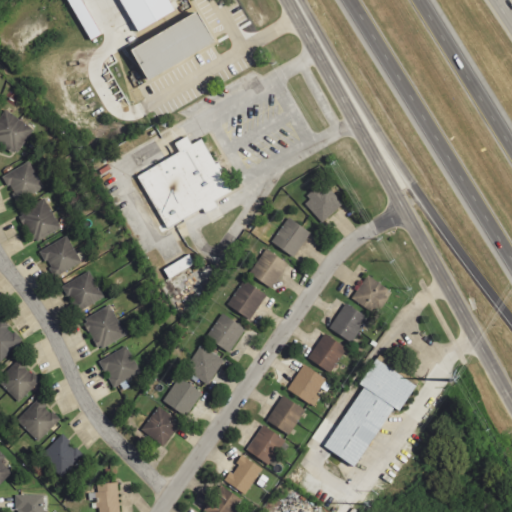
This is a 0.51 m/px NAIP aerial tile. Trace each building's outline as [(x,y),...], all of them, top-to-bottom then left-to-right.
[(117,0),(135,33),(172,12),(165,0),(117,0)] [(70,7),(88,40),(97,35),(80,2),(70,7)] [(209,45),(193,14),(125,48),(141,79),(209,45)] [(0,117),(0,144),(16,155),(34,130),(5,110),(0,117)] [(135,176),(165,230),(202,210),(204,213),(215,207),(212,202),(229,192),(200,139),(189,145),(185,137),(172,144),(177,153),(135,176)] [(1,177),(17,204),(45,188),(29,161),(1,177)] [(343,204),(327,187),(322,191),(318,187),(302,202),(322,223),(343,204)] [(60,231),(47,199),(18,211),(31,243),(60,231)] [(271,245),(294,258),(310,232),(286,218),(271,245)] [(81,262),(66,236),(40,251),(55,277),(81,262)] [(288,264),(265,250),(249,275),(272,289),(288,264)] [(193,265),(187,255),(162,269),(168,279),(193,265)] [(103,300),(91,272),(62,285),(75,312),(103,300)] [(351,299),(371,311),(386,287),(366,275),(351,299)] [(266,295),(244,280),(228,305),(250,320),(266,295)] [(355,342),(366,314),(340,304),(330,332),(355,342)] [(126,335),(109,305),(81,321),(98,350),(126,335)] [(230,352),(244,327),(221,314),(207,340),(230,352)] [(0,361),(2,363),(23,340),(1,319),(0,319),(0,361)] [(332,372),(345,345),(321,333),(308,361),(332,372)] [(224,360),(213,353),(202,345),(185,370),(207,385),(224,360)] [(114,388),(141,373),(126,346),(98,362),(114,388)] [(361,387),(323,448),(354,467),(392,408),(398,412),(415,385),(374,359),(358,385),(361,387)] [(0,377),(0,382),(18,402),(39,382),(19,360),(0,377)] [(327,379),(303,364),(287,390),(315,407),(321,398),(316,396),(327,379)] [(202,393),(179,378),(163,402),(186,417),(202,393)] [(266,423),(291,436),(305,409),(280,396),(266,423)] [(37,441),(60,420),(40,399),(17,419),(37,441)] [(142,432),(165,446),(180,421),(157,407),(142,432)] [(246,453),(270,465),(284,438),(260,426),(246,453)] [(83,455),(62,434),(41,456),(62,477),(83,455)] [(2,462),(6,457),(0,451),(0,484),(12,472),(2,462)] [(247,495),(262,468),(241,456),(231,474),(229,472),(223,482),(247,495)] [(98,493),(91,493),(92,500),(98,500),(98,511),(119,511),(118,483),(98,484),(98,493)] [(204,511),(233,511),(241,498),(218,485),(204,511)] [(48,511),(48,510),(44,511),(44,494),(15,495),(16,511),(17,511),(48,511)]
